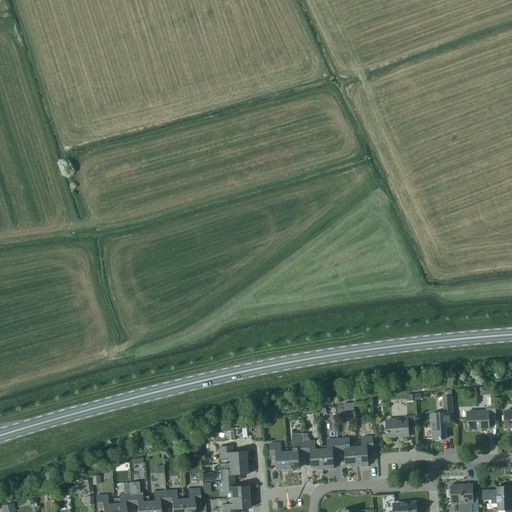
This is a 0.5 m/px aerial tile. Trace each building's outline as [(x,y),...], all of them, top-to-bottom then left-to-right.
[(453,412),(451,390),(448,390),(448,396),(442,396),(443,410),(439,410),(439,413),(431,413),(432,439),(446,438),(446,427),(454,427),(453,412)] [(489,421),(496,421),(496,408),(485,408),(486,411),(467,411),(468,429),(489,428),(489,421)] [(408,429),(415,429),(414,415),(404,416),(405,418),(386,420),(387,437),(409,436),(408,429)] [(293,451),(287,451),(288,471),(293,471),(293,468),(299,467),(298,454),(304,453),(304,441),(303,433),(292,434),(293,451)] [(362,446),(356,446),(357,466),(368,465),(367,449),(373,449),(373,436),(361,437),(362,446)] [(346,464),(352,464),(353,467),(357,466),(356,446),(356,444),(350,444),(349,438),(338,439),(339,451),(345,451),(346,464)] [(321,446),(321,449),(323,469),(334,468),(333,451),(339,451),(338,439),(327,439),(327,446),(321,446)] [(315,440),(304,441),(304,453),(311,453),(312,466),(318,466),(318,469),(323,469),(321,449),(316,449),(315,440)] [(284,471),(288,471),(287,451),(287,449),(281,449),(281,443),(269,443),(270,456),(276,456),(277,469),(284,468),(284,471)] [(229,457),(229,463),(249,462),(248,457),(246,457),(245,451),(232,452),(231,446),(219,447),(220,458),(229,457)] [(217,481),(221,481),(234,480),(233,474),(247,473),(246,467),(249,466),(249,462),(229,463),(229,469),(220,470),(221,475),(216,476),(217,481)] [(226,498),(231,498),(251,496),(251,492),(248,492),(247,485),(234,486),(234,480),(221,481),(222,492),(226,492),(226,498)] [(130,482),(130,493),(131,506),(137,505),(137,511),(148,511),(148,501),(148,496),(142,497),(142,492),(139,492),(138,482),(130,482)] [(478,511),(478,492),(472,492),(472,484),(452,485),(452,503),(459,503),(459,511),(478,511)] [(497,490),(483,490),(483,500),(491,500),(491,503),(497,503),(498,508),(505,508),(505,511),(511,511),(511,501),(511,502),(511,488),(509,488),(509,486),(503,486),(503,488),(497,488),(497,490)] [(188,498),(183,498),(183,511),(194,511),(194,501),(200,501),(199,488),(188,489),(188,498)] [(183,511),(183,498),(182,493),(176,494),(176,490),(165,491),(166,503),(172,503),(172,511),(183,511)] [(154,500),(148,501),(148,511),(160,511),(160,504),(166,503),(165,491),(154,491),(154,500)] [(125,511),(125,506),(131,506),(130,493),(119,494),(119,498),(114,499),(114,503),(114,511),(125,511)] [(114,511),(114,503),(108,504),(107,495),(96,495),(97,508),(103,508),(103,511),(114,511)] [(251,501),(251,496),(231,498),(232,503),(223,504),(223,511),(235,511),(236,508),(249,508),(249,501),(251,501)] [(389,511),(388,511),(415,511),(414,502),(395,504),(395,511),(389,511)]
